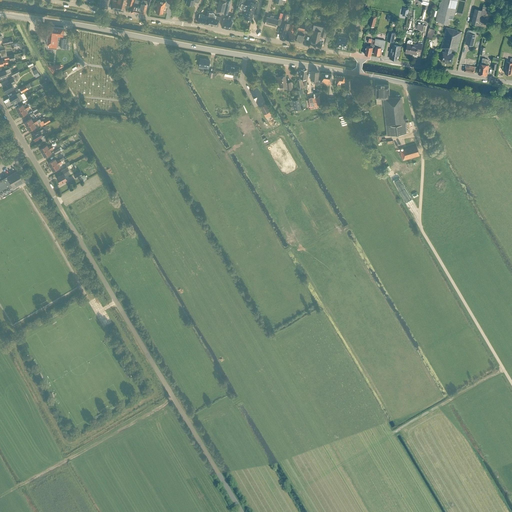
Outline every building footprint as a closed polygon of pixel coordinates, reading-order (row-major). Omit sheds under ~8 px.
[(113,0),(112,0),(111,9),(123,11),(125,0),(117,0),(118,1),(113,0)] [(133,6),(131,12),(138,14),(140,7),(140,6),(141,2),(136,0),(135,0),(134,5),(133,4),(133,6)] [(140,7),(138,14),(144,15),(146,8),(145,8),(146,5),(147,1),(143,0),(141,0),(142,0),(141,2),(140,6),(140,7)] [(164,8),(165,2),(158,0),(156,7),(157,7),(156,12),(162,13),(164,8)] [(223,13),(226,2),(220,0),(217,12),(223,13)] [(249,0),(247,0),(246,5),(241,4),(240,8),(244,9),(243,14),(246,14),(244,19),(252,21),(257,2),(249,0)] [(457,17),(459,0),(442,0),(439,19),(450,21),(451,16),(457,17)] [(476,21),(485,23),(488,8),(487,8),(488,4),(485,3),(484,7),(477,6),(474,18),(477,19),(476,21)] [(207,15),(208,16),(208,15),(209,10),(208,10),(207,11),(206,10),(205,15),(199,14),(199,17),(198,22),(205,24),(207,19),(206,19),(207,16),(207,15)] [(211,13),(209,13),(208,15),(208,16),(206,24),(218,27),(220,17),(216,16),(216,15),(214,15),(214,14),(214,13),(212,13),(211,13)] [(234,16),(230,15),(229,19),(224,18),(222,27),(230,29),(234,16)] [(267,16),(264,24),(276,27),(277,25),(280,25),(281,21),(281,19),(278,18),(278,20),(273,18),(273,16),(270,15),(270,17),(267,16)] [(280,25),(278,33),(281,34),(279,38),(285,40),(289,26),(289,24),(285,23),(283,22),(281,22),(281,21),(280,25)] [(295,40),(303,42),(304,34),(305,30),(304,30),(305,25),(299,23),(297,33),(295,40)] [(291,31),(291,32),(288,31),(286,40),(294,41),(296,33),(293,32),(295,25),(291,24),(289,30),(291,31)] [(48,36),(47,44),(48,44),(48,48),(54,49),(54,47),(57,47),(57,46),(58,46),(58,40),(57,40),(58,35),(63,36),(64,28),(49,26),(48,34),(47,36),(48,36)] [(325,37),(327,28),(322,27),(321,32),(314,30),(311,41),(319,42),(320,36),(325,37)] [(443,51),(440,60),(452,63),(454,54),(451,53),(452,50),(457,51),(462,31),(458,30),(447,27),(446,27),(446,28),(441,47),(444,48),(445,48),(445,51),(443,51)] [(466,40),(473,42),(476,32),(469,30),(466,40)] [(346,48),(348,38),(338,36),(337,43),(336,43),(336,45),(336,46),(336,47),(346,48)] [(372,50),(375,39),(372,39),(372,38),(369,38),(368,41),(371,42),(370,46),(367,45),(365,53),(371,55),(372,50)] [(380,55),(381,47),(384,48),(385,40),(375,38),(374,46),(376,46),(374,54),(380,55)] [(411,52),(417,53),(417,50),(421,51),(422,44),(418,43),(418,45),(412,44),(412,41),(411,40),(409,39),(408,40),(405,53),(411,54),(411,52)] [(398,51),(400,51),(401,45),(394,44),(393,48),(391,48),(390,58),(392,58),(391,58),(397,59),(398,51)] [(208,68),(210,61),(204,60),(204,59),(200,58),(199,67),(208,68)] [(483,58),(482,63),(480,63),(479,67),(480,67),(480,69),(479,69),(479,73),(486,75),(487,71),(487,69),(488,69),(489,64),(487,64),(488,59),(487,59),(487,58),(483,58)] [(237,75),(239,67),(226,65),(225,73),(233,74),(233,78),(237,78),(237,75)] [(7,74),(11,72),(10,68),(6,70),(5,70),(0,72),(0,78),(7,75),(7,74)] [(305,81),(304,81),(304,85),(307,85),(307,82),(308,75),(306,75),(307,70),(301,69),(300,78),(305,79),(305,81)] [(319,84),(319,80),(318,80),(318,72),(319,72),(311,71),(310,80),(315,80),(314,84),(319,84)] [(120,74),(125,83),(128,81),(125,74),(124,72),(120,74)] [(330,84),(332,74),(321,73),(320,82),(330,84)] [(288,90),(292,89),(290,82),(286,83),(285,76),(277,77),(278,82),(279,82),(280,87),(283,87),(284,89),(288,88),(288,90)] [(12,85),(15,83),(14,80),(13,77),(8,80),(10,83),(3,86),(6,93),(14,88),(12,85)] [(383,98),(386,125),(387,136),(407,133),(405,123),(401,97),(388,98),(389,93),(389,90),(389,85),(388,85),(376,84),(376,85),(376,98),(383,98)] [(266,102),(257,87),(250,91),(258,106),(266,102)] [(13,102),(14,104),(23,99),(19,92),(16,94),(9,97),(12,102),(13,102)] [(313,97),(309,98),(310,109),(321,107),(319,96),(313,97)] [(292,100),(294,110),(301,109),(299,99),(292,100)] [(28,104),(24,106),(23,104),(16,108),(18,112),(29,106),(28,106),(29,105),(28,104)] [(260,107),(264,115),(270,111),(266,104),(265,105),(260,107)] [(29,106),(18,112),(21,116),(28,112),(26,110),(30,108),(29,106)] [(39,117),(36,119),(33,121),(31,118),(24,123),(27,127),(40,119),(39,117)] [(27,127),(29,131),(36,126),(35,124),(38,122),(38,123),(41,121),(40,119),(27,127)] [(43,142),(48,139),(45,135),(43,136),(41,133),(44,131),(43,129),(40,131),(32,135),(35,141),(41,137),(43,142)] [(40,149),(42,153),(53,147),(52,146),(53,145),(52,144),(48,147),(47,145),(40,149)] [(403,160),(419,155),(416,145),(399,150),(403,160)] [(55,154),(60,151),(64,149),(62,146),(53,151),(55,154)] [(54,147),(53,147),(42,153),(44,157),(52,153),(50,150),(53,148),(54,148),(54,147)] [(48,163),(50,167),(65,159),(64,157),(56,161),(55,159),(48,163)] [(65,159),(50,167),(53,171),(60,167),(59,165),(66,160),(65,159)] [(65,176),(69,173),(66,168),(61,171),(63,174),(57,178),(60,183),(66,179),(65,176)] [(7,177),(7,176),(0,180),(0,191),(12,184),(14,188),(25,181),(19,171),(7,177)] [(414,183),(410,185),(416,196),(420,194),(414,183)] [(404,191),(417,214),(420,213),(418,209),(420,208),(409,188),(404,191)]
